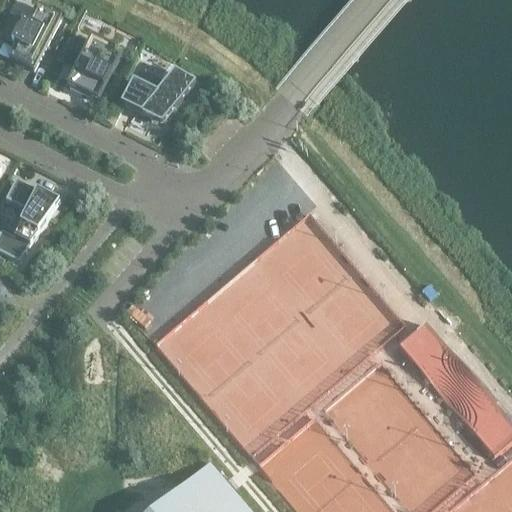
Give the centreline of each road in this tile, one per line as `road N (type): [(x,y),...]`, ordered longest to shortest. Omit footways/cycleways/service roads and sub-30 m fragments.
road 1 (residential): [(200,193),(0,93)]
road 2 (residential): [(130,197),(0,360)]
road 3 (residential): [(0,130),(130,197)]
road 4 (residential): [(377,0),(287,101)]
road 5 (residential): [(200,193),(287,101)]
